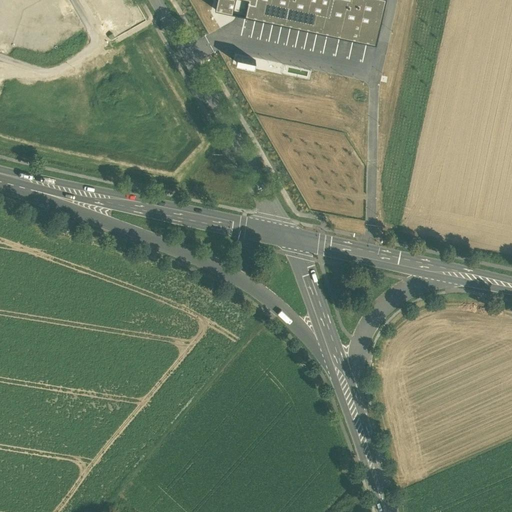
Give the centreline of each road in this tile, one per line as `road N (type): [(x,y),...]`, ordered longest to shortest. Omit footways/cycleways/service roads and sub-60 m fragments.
road 1 (secondary): [(0,184),(223,272),(334,352)]
road 2 (secondary): [(0,181),(299,249)]
road 3 (secondary): [(290,232),(0,172)]
road 4 (track): [(105,511),(275,321)]
road 5 (secondary): [(511,280),(290,232)]
road 6 (secondary): [(361,423),(355,385),(365,333),(426,275)]
road 7 (tertiary): [(154,0),(240,150)]
road 8 (residential): [(0,56),(50,73),(92,47),(93,31),(75,0)]
road 9 (secondary): [(299,249),(426,275)]
